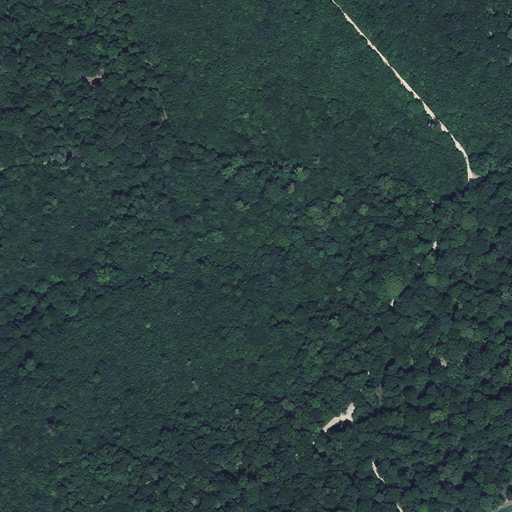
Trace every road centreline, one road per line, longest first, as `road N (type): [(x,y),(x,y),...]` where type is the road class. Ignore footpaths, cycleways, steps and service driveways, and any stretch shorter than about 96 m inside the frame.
road 1 (track): [(0,168),(171,139),(413,187),(451,222)]
road 2 (track): [(440,209),(187,259),(0,325)]
road 3 (track): [(470,174),(451,222),(382,321),(375,362),(351,405)]
road 4 (track): [(330,0),(452,138),(470,174)]
road 5 (track): [(351,405),(236,511)]
road 6 (track): [(121,0),(171,139)]
